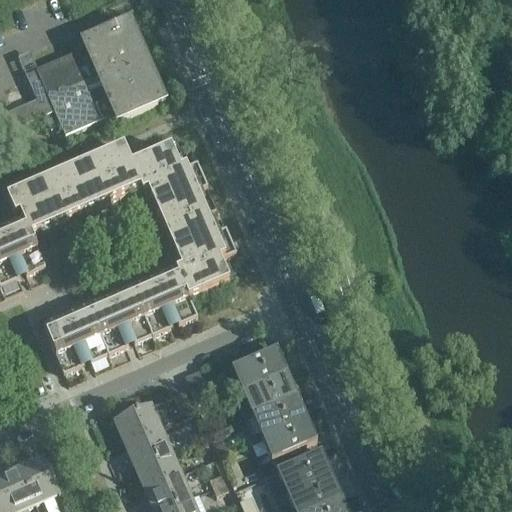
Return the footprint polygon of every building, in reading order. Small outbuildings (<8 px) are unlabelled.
[(128,28),(127,27),(80,48),(83,54),(112,121),(115,127),(162,107),(161,105),(161,106),(128,28)] [(112,121),(83,54),(37,74),(36,75),(55,116),(66,141),(67,141),(66,140),(112,121)] [(36,75),(37,74),(30,58),(19,62),(37,104),(0,120),(0,139),(55,116),(36,75)] [(130,170),(139,193),(140,193),(143,198),(148,196),(155,213),(196,196),(207,191),(197,167),(180,174),(171,152),(130,170)] [(120,202),(139,193),(130,170),(122,153),(107,159),(111,169),(112,169),(113,172),(112,173),(114,177),(110,179),(120,202)] [(79,171),(96,212),(120,202),(110,179),(114,177),(112,173),(113,172),(112,169),(111,169),(107,159),(79,171)] [(52,231),(96,212),(79,171),(34,190),(52,231)] [(32,240),(52,231),(34,190),(7,202),(19,229),(25,226),(32,240)] [(196,196),(155,213),(174,256),(215,238),(196,196)] [(0,291),(45,272),(32,240),(25,226),(19,229),(3,236),(0,229),(0,291)] [(226,233),(215,238),(174,256),(182,274),(177,276),(189,303),(229,286),(219,264),(236,257),(226,233)] [(197,321),(189,303),(177,276),(165,281),(161,271),(140,280),(144,290),(133,295),(153,341),(197,321)] [(89,314),(109,360),(153,341),(133,295),(121,300),(117,291),(96,300),(100,309),(89,314)] [(44,334),(64,380),(109,360),(89,314),(77,319),(73,310),(52,319),(56,328),(44,334)] [(241,399),(242,399),(287,379),(284,380),(275,358),(277,357),(277,356),(221,380),(227,391),(239,386),(244,398),(241,399)] [(196,377),(185,382),(190,394),(201,389),(196,377)] [(251,421),(252,422),(297,402),(296,402),(294,403),(285,381),(287,380),(287,379),(242,399),(242,400),(244,399),(254,420),(251,421)] [(190,394),(200,417),(212,412),(201,389),(190,394)] [(195,420),(185,396),(173,401),(184,425),(195,420)] [(261,444),(261,445),(307,425),(306,424),(304,425),(295,404),(297,403),(297,402),(252,422),(254,421),(264,443),(261,444)] [(123,451),(160,435),(150,413),(151,412),(151,411),(113,427),(114,429),(115,428),(125,450),(123,451)] [(274,467),(312,450),(317,448),(316,447),(314,448),(305,426),(307,425),(261,445),(262,445),(264,444),(273,466),(271,467),(271,468),(274,467)] [(126,451),(135,473),(170,458),(160,435),(123,451),(123,452),(126,451)] [(189,440),(193,448),(205,443),(201,435),(189,440)] [(205,443),(193,448),(196,456),(208,451),(205,443)] [(274,467),(279,477),(317,461),(312,450),(274,467)] [(142,496),(143,497),(180,481),(170,458),(135,473),(145,495),(142,496)] [(286,501),(286,502),(331,482),(331,481),(329,483),(320,461),(322,460),(321,459),(317,461),(279,477),(276,478),(277,480),(279,479),(289,500),(286,501)] [(43,465),(21,475),(36,509),(58,500),(59,501),(60,501),(44,463),(42,464),(43,465)] [(0,489),(9,511),(29,511),(36,509),(21,475),(0,483),(0,489)] [(209,485),(213,493),(225,488),(221,480),(209,485)] [(145,496),(152,511),(169,511),(189,504),(180,481),(143,497),(143,498),(145,496)] [(324,511),(342,505),(341,504),(339,505),(329,484),(332,483),(331,482),(286,502),(287,503),(289,501),(293,511),(324,511)] [(225,488),(213,493),(216,501),(228,496),(225,488)] [(0,511),(9,511),(0,489),(0,511)]
